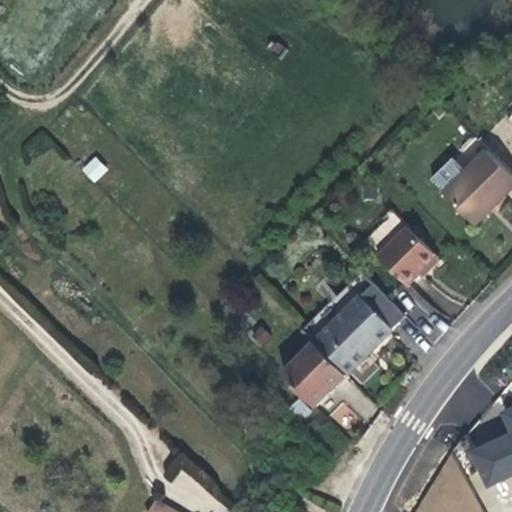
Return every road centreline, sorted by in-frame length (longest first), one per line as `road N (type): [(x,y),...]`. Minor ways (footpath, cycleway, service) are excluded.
road 1 (tertiary): [(511,300),(412,424),(364,511)]
road 2 (track): [(143,0),(82,77),(48,100),(25,100)]
